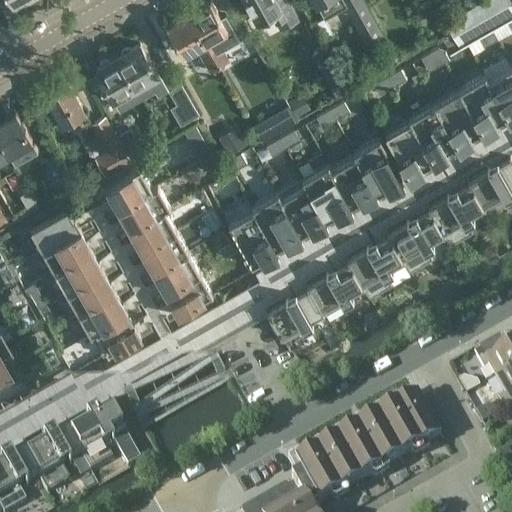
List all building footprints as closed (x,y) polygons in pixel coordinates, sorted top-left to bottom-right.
[(209,0),(188,12),(206,44),(219,66),(229,60),(216,38),(228,32),(209,0)] [(286,0),(245,0),(257,21),(271,13),(280,29),(298,19),(286,0)] [(314,0),(324,17),(346,5),(367,42),(382,34),(362,0),(314,0)] [(483,0),(445,22),(452,34),(459,45),(511,14),(511,12),(504,0),(483,0)] [(185,56),(197,50),(209,72),(219,66),(206,44),(188,12),(167,25),(185,56)] [(324,17),(317,21),(326,37),(333,33),(324,17)] [(493,26),(478,35),(484,45),(498,37),(493,26)] [(120,53),(118,54),(137,88),(138,88),(138,89),(142,96),(143,95),(155,88),(158,92),(166,88),(159,75),(140,42),(129,48),(127,47),(121,50),(120,53)] [(437,44),(419,54),(427,67),(448,56),(443,46),(437,44)] [(312,53),(318,65),(336,97),(347,91),(343,83),(347,80),(327,45),(312,53)] [(99,65),(96,67),(115,100),(120,109),(142,96),(137,88),(118,54),(108,60),(106,58),(100,61),(99,65)] [(511,64),(488,78),(485,73),(508,114),(511,112),(511,64)] [(385,73),(391,84),(405,76),(399,65),(385,73)] [(391,84),(385,73),(371,81),(377,92),(391,84)] [(508,114),(485,73),(460,87),(483,128),(488,125),(490,128),(498,124),(497,121),(508,114)] [(68,81),(46,94),(63,125),(85,112),(68,81)] [(198,113),(181,84),(170,91),(178,104),(172,108),(181,123),(198,113)] [(472,135),(482,129),(483,128),(460,87),(435,102),(458,143),(463,140),(465,143),(473,138),(472,135)] [(289,100),(298,115),(311,108),(302,92),(289,100)] [(342,98),(329,106),(334,116),(348,108),(342,98)] [(446,149),(457,143),(458,143),(435,102),(409,116),(434,159),(435,159),(434,157),(438,154),(440,157),(448,152),(446,149)] [(334,116),(329,106),(315,114),(321,124),(334,116)] [(16,111),(0,119),(0,137),(9,153),(14,162),(37,149),(32,140),(16,111)] [(434,159),(409,116),(410,119),(385,133),(408,174),(415,170),(417,173),(425,169),(423,166),(434,159)] [(105,117),(92,124),(104,145),(107,143),(110,150),(97,158),(106,174),(130,161),(117,136),(116,137),(105,117)] [(248,143),(238,125),(219,136),(229,154),(248,143)] [(278,134),(284,145),(298,137),(292,126),(278,134)] [(118,135),(129,156),(141,149),(130,129),(118,135)] [(278,134),(265,142),(271,153),(284,145),(278,134)] [(378,134),(353,148),(378,192),(389,185),(390,188),(399,184),(397,181),(403,177),(378,134)] [(0,137),(0,158),(9,153),(0,137)] [(211,152),(203,138),(193,144),(200,159),(211,152)] [(378,192),(353,148),(328,162),(351,204),(363,197),(364,200),(372,195),(371,192),(375,190),(377,192),(378,192)] [(226,159),(232,170),(246,162),(240,151),(226,159)] [(489,163),(487,164),(488,167),(469,178),(486,209),(508,196),(505,191),(511,187),(511,188),(511,155),(510,151),(508,152),(510,155),(490,166),(489,163)] [(212,167),(220,162),(215,152),(199,160),(205,171),(212,167)] [(218,177),(232,170),(226,159),(220,162),(212,167),(218,177)] [(351,204),(328,162),(303,177),(326,218),(338,211),(339,214),(347,210),(346,207),(351,204)] [(152,186),(140,165),(97,190),(98,192),(110,185),(115,194),(102,198),(109,212),(158,184),(157,183),(152,186)] [(326,218),(303,177),(278,191),(301,232),(312,226),(314,229),(322,224),(321,221),(326,218)] [(449,189),(447,190),(448,193),(428,204),(451,244),(472,231),(464,217),(471,213),(473,216),(474,215),(473,213),(484,206),(485,209),(486,209),(469,178),(468,178),(469,181),(450,192),(449,189)] [(158,184),(109,212),(110,212),(122,206),(127,215),(114,219),(121,232),(170,205),(158,184)] [(301,232),(278,191),(253,205),(277,249),(278,248),(277,246),(287,240),(289,243),(297,238),(296,235),(301,232)] [(92,221),(85,209),(85,208),(74,217),(69,208),(81,201),(80,200),(31,227),(43,249),(92,221)] [(408,215),(406,217),(408,219),(388,230),(410,270),(432,257),(424,243),(431,239),(432,242),(434,241),(432,239),(444,232),(450,244),(451,244),(428,204),(428,205),(429,207),(410,218),(408,215)] [(121,232),(122,233),(134,226),(139,236),(126,240),(133,253),(177,228),(165,208),(170,205),(121,232)] [(277,249),(253,205),(252,206),(253,208),(228,222),(252,263),(264,257),(265,260),(274,255),(272,252),(277,249)] [(104,242),(96,229),(86,238),(81,229),(93,222),(92,221),(43,249),(55,270),(104,242)] [(177,228),(133,253),(134,254),(145,247),(151,256),(138,261),(145,274),(189,249),(177,228)] [(368,242),(366,243),(368,246),(348,257),(370,296),(392,284),(384,269),(390,266),(392,268),(394,268),(392,265),(403,259),(410,270),(388,230),(387,231),(389,233),(370,244),(368,242)] [(116,263),(108,250),(98,259),(93,250),(104,243),(104,242),(55,270),(67,291),(116,263)] [(189,249),(145,274),(145,275),(157,268),(162,277),(149,282),(157,295),(200,270),(189,249)] [(328,268),(326,269),(327,272),(308,283),(325,314),(347,301),(344,296),(350,292),(352,295),(354,294),(352,291),(363,285),(370,296),(348,257),(347,257),(349,260),(329,271),(328,268)] [(128,284),(120,271),(110,280),(104,271),(116,264),(116,263),(67,291),(79,312),(128,284)] [(200,270),(157,295),(157,296),(169,289),(174,298),(161,303),(169,317),(213,292),(200,270)] [(24,287),(36,308),(47,302),(35,281),(24,287)] [(288,294),(286,295),(287,298),(267,310),(284,340),(306,327),(303,322),(310,318),(311,321),(313,320),(312,317),(323,311),(324,314),(325,314),(308,283),(307,283),(308,286),(289,297),(288,294)] [(140,305),(132,292),(121,300),(116,291),(128,285),(128,284),(79,312),(91,333),(140,305)] [(51,310),(47,302),(36,308),(41,316),(51,310)] [(152,326),(144,312),(133,321),(128,312),(140,306),(140,305),(91,333),(103,354),(152,326)] [(495,379),(511,368),(511,342),(505,347),(499,337),(477,349),(479,351),(475,354),(483,369),(488,367),(495,379)] [(0,377),(13,370),(1,349),(0,349),(0,377)] [(511,368),(495,379),(504,395),(497,400),(504,411),(511,407),(511,406),(511,368)] [(0,406),(26,392),(13,370),(0,377),(0,406)] [(464,378),(458,381),(466,394),(479,387),(476,381),(464,378)] [(300,475),(314,499),(317,506),(440,437),(417,395),(294,465),(300,475)] [(66,427),(65,428),(91,472),(112,460),(104,445),(111,442),(113,445),(114,444),(127,468),(140,461),(140,460),(126,436),(125,434),(109,406),(108,407),(109,409),(90,420),(89,418),(87,419),(88,421),(69,432),(66,427)] [(23,449),(22,449),(48,493),(69,481),(61,467),(68,463),(69,466),(71,465),(70,462),(81,456),(90,472),(91,472),(65,428),(66,431),(47,442),(45,439),(44,440),(45,443),(26,454),(23,449)] [(511,471),(511,455),(508,448),(498,453),(502,461),(509,473),(511,471)] [(0,506),(3,511),(8,511),(26,502),(21,494),(18,488),(25,484),(26,487),(28,486),(27,484),(38,477),(47,494),(48,493),(22,449),(23,452),(4,463),(2,460),(1,462),(2,464),(0,465),(0,506)] [(314,499),(300,475),(291,481),(293,484),(288,486),(288,485),(286,485),(284,484),(242,509),(241,510),(240,511),(309,511),(305,504),(314,499)]
